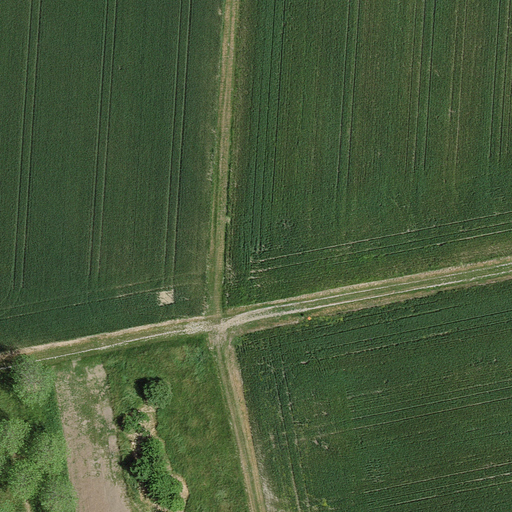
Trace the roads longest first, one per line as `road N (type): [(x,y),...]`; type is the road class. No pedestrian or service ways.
road 1 (track): [(0,363),(511,262)]
road 2 (track): [(236,0),(216,320),(253,511)]
